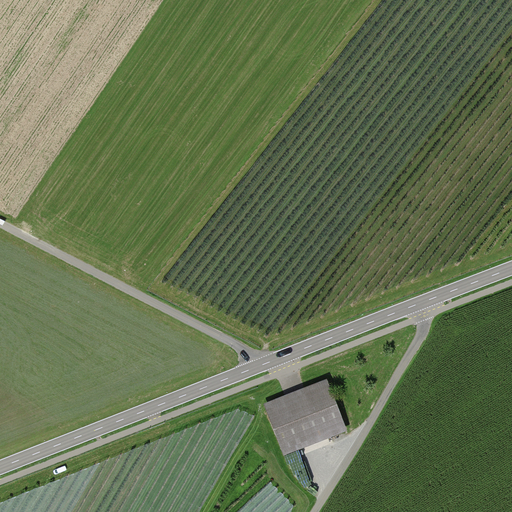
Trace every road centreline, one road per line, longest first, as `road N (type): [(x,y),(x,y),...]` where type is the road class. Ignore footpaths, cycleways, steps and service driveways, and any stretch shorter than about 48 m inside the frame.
road 1 (unclassified): [(0,223),(241,348),(256,368)]
road 2 (secondary): [(0,468),(256,368)]
road 3 (secondary): [(256,368),(511,268)]
road 4 (track): [(316,511),(425,316)]
